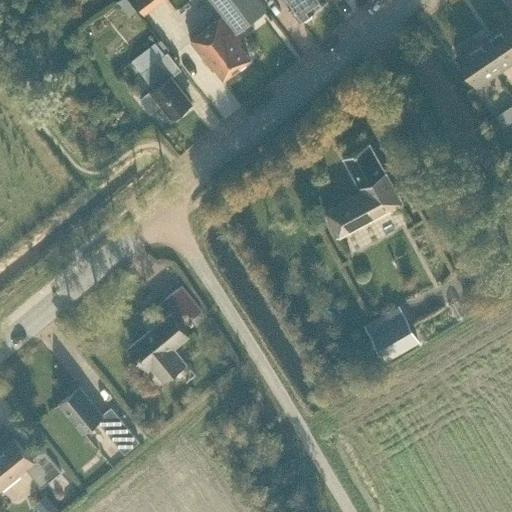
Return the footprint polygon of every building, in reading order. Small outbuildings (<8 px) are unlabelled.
[(138,0),(147,10),(159,0),(138,0)] [(238,44),(240,42),(233,33),(266,8),(259,0),(212,0),(224,14),(190,41),(213,70),(215,68),(223,78),(238,67),(240,67),(245,63),(246,61),(249,58),(238,44)] [(325,0),(284,0),(298,20),(301,18),(305,19),(310,15),(310,11),(325,0)] [(511,17),(494,31),(511,57),(511,17)] [(495,73),(511,61),(511,57),(494,31),(490,33),(474,44),(495,73)] [(165,53),(165,54),(155,42),(132,60),(154,88),(140,99),(150,112),(161,103),(172,118),(192,103),(170,76),(179,70),(165,53)] [(476,87),(495,73),(474,44),(455,57),(476,87)] [(511,104),(503,110),(510,120),(511,118),(511,104)] [(401,200),(369,142),(343,156),(362,191),(324,212),(337,237),(403,202),(402,200),(401,200)] [(501,242),(492,209),(474,214),(483,247),(501,242)] [(162,380),(186,361),(175,347),(188,337),(176,322),(189,312),(192,317),(202,309),(182,284),(155,306),(164,317),(130,344),(149,368),(151,366),(162,380)] [(398,324),(390,328),(381,333),(394,355),(417,342),(404,320),(398,324)] [(98,420),(113,438),(125,453),(140,441),(111,407),(102,414),(79,386),(60,402),(84,431),(98,420)] [(41,487),(61,471),(43,449),(31,459),(14,439),(0,450),(0,488),(26,468),(41,487)] [(52,511),(57,509),(45,495),(34,504),(39,511),(52,511)]
